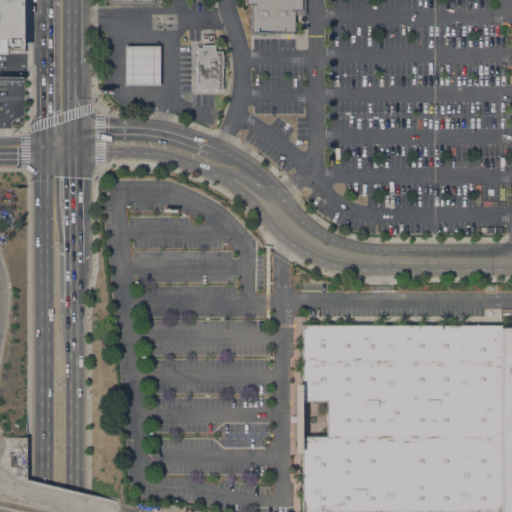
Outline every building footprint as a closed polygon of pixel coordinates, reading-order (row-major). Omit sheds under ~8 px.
[(0,0),(0,53),(22,53),(22,0),(0,0)] [(304,0),(304,13),(294,13),(293,31),(250,30),(251,3),(244,3),(244,0),(304,0)] [(160,86),(124,86),(124,45),(160,45),(160,86)] [(197,90),(197,85),(196,85),(196,56),(197,56),(197,48),(202,48),(202,45),(215,45),(215,51),(222,51),(222,55),(224,55),(224,68),(222,68),(222,90),(197,90)] [(499,511),(301,511),(302,435),(303,435),(303,433),(312,433),(312,436),(316,436),(316,433),(324,433),(324,436),(326,436),(326,401),(324,401),(324,404),(315,404),(315,401),(312,401),(312,404),(304,404),(304,401),(301,401),(301,324),(376,324),(376,325),(498,324),(500,327),(499,511)] [(499,511),(500,327),(511,327),(511,511),(499,511)]
